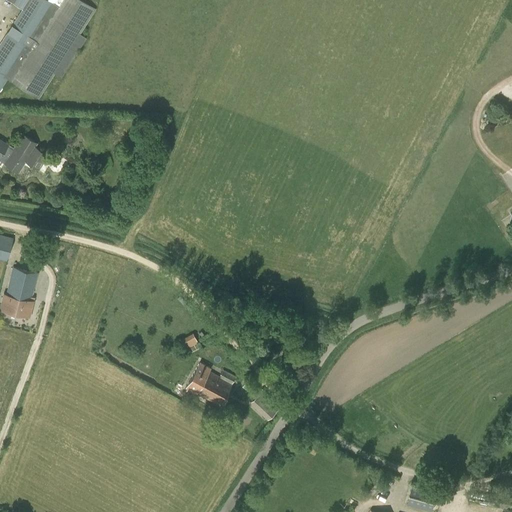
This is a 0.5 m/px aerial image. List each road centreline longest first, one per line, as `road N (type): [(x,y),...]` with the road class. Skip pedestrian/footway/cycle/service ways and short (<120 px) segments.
road 1 (unclassified): [(226,511),(329,344),(382,313),(511,269)]
road 2 (track): [(0,221),(126,249),(170,275),(293,404)]
